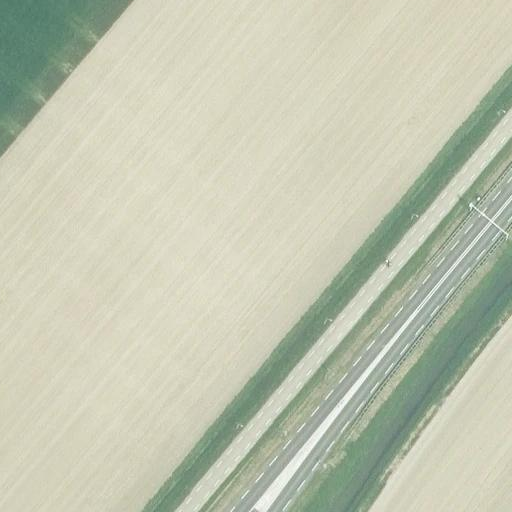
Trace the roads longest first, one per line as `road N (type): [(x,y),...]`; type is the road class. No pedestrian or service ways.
road 1 (unclassified): [(181,511),(511,119)]
road 2 (primary): [(408,319),(243,511)]
road 3 (primary): [(275,511),(408,319)]
road 4 (primary): [(408,319),(511,195)]
